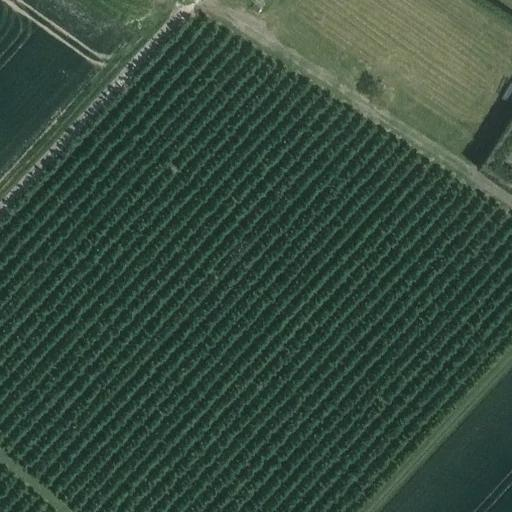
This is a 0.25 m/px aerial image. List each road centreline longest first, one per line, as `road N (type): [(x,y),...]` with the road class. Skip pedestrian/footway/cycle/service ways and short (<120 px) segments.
road 1 (track): [(511,204),(333,81),(194,0)]
road 2 (track): [(189,0),(0,207)]
